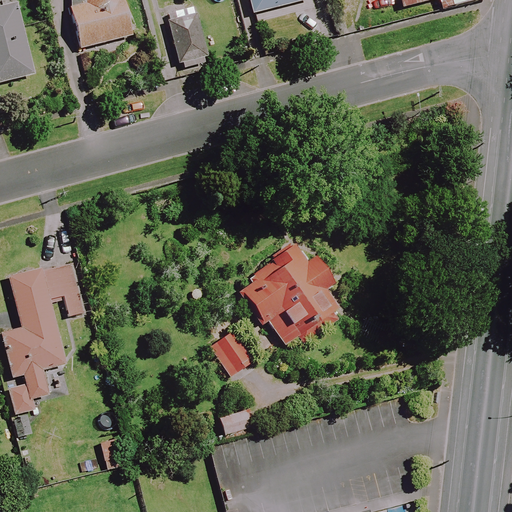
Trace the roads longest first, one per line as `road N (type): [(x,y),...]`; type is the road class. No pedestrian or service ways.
road 1 (residential): [(0,182),(389,75),(487,56),(511,60)]
road 2 (secondary): [(511,163),(473,511)]
